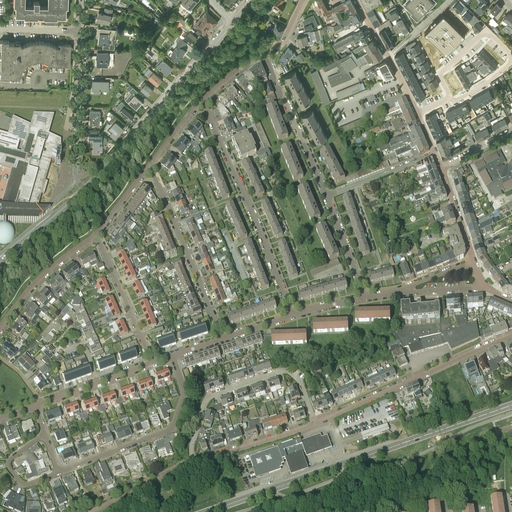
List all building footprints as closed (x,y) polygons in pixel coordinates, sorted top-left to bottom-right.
[(33,2),(25,2),(24,0),(13,0),(14,6),(15,6),(15,15),(24,16),(24,17),(28,17),(53,18),(57,18),(57,17),(66,17),(66,8),(67,8),(67,0),(47,0),(48,6),(40,6),(39,5),(39,1),(34,1),(33,2)] [(193,11),(190,9),(197,1),(196,0),(183,0),(181,3),(186,8),(185,9),(190,13),(193,11)] [(281,3),(283,0),(276,0),(273,4),(281,11),(285,6),(281,3)] [(320,10),(326,7),(322,0),(316,0),(319,5),(314,7),(315,9),(317,11),(320,9),(320,10)] [(348,13),(350,15),(357,11),(350,0),(348,0),(332,8),(334,14),(338,23),(339,23),(341,22),(341,20),(343,19),(340,14),(340,12),(339,11),(346,8),(346,9),(347,10),(348,13)] [(361,0),(363,2),(365,2),(365,3),(364,4),(366,4),(367,6),(365,6),(366,9),(366,10),(375,5),(382,1),(381,0),(361,0)] [(404,0),(402,2),(411,11),(410,12),(417,19),(419,17),(420,16),(424,12),(425,12),(425,11),(426,11),(426,10),(426,11),(428,9),(428,8),(429,7),(430,7),(434,3),(435,2),(436,0),(404,0)] [(479,6),(484,10),(489,6),(485,2),(486,0),(479,0),(481,2),(479,3),(480,5),(479,6)] [(458,2),(453,7),(458,12),(459,11),(462,14),(468,8),(465,5),(463,7),(458,2)] [(496,14),(497,15),(499,12),(498,11),(502,7),(497,3),(494,7),(492,5),(489,9),(492,12),(491,12),(494,15),(495,15),(496,15),(496,14)] [(369,15),(378,10),(375,5),(366,10),(369,15)] [(395,6),(388,10),(390,19),(394,17),(399,14),(398,12),(397,11),(395,6)] [(96,20),(109,22),(110,16),(111,16),(112,9),(105,7),(103,13),(102,13),(102,12),(100,12),(100,13),(98,12),(96,20)] [(338,23),(334,14),(332,8),(328,10),(326,7),(320,10),(325,18),(326,21),(333,18),(335,22),(336,24),(338,23)] [(377,18),(381,16),(378,10),(369,15),(372,20),(377,18)] [(350,15),(351,16),(355,21),(357,25),(363,22),(357,11),(350,15)] [(467,11),(461,16),(467,22),(468,21),(470,23),(477,17),(474,14),(472,16),(467,11)] [(217,22),(206,12),(203,16),(204,17),(199,24),(196,21),(194,24),(195,25),(194,25),(204,34),(211,25),(213,27),(217,22)] [(503,20),(508,23),(511,17),(511,15),(508,13),(507,15),(506,15),(503,20)] [(311,29),(318,25),(313,14),(304,18),(306,21),(304,22),(303,22),(305,29),(311,28),(311,29)] [(394,29),(405,23),(404,22),(403,21),(402,19),(402,18),(401,17),(401,18),(401,17),(400,16),(399,14),(394,17),(390,19),(378,26),(380,30),(389,25),(391,24),(392,26),(394,29)] [(443,14),(424,33),(440,49),(441,48),(443,50),(442,51),(446,55),(465,36),(461,32),(460,33),(458,31),(459,30),(443,14)] [(341,20),(341,22),(344,27),(355,21),(351,16),(345,19),(345,18),(343,19),(341,20)] [(377,18),(372,20),(375,25),(383,21),(381,16),(377,18)] [(477,32),(483,27),(478,22),(480,20),(477,17),(470,23),(473,25),(472,26),(477,32)] [(181,34),(188,40),(192,43),(197,37),(190,31),(189,30),(191,27),(187,24),(187,23),(184,20),(184,21),(182,19),(179,22),(183,25),(180,27),(184,31),(181,34)] [(270,28),(277,32),(282,34),(285,27),(280,25),(273,22),(270,28)] [(341,22),(339,23),(338,23),(336,24),(334,25),(332,25),(327,26),(328,30),(330,29),(333,33),(344,27),(341,22)] [(405,23),(394,29),(396,33),(402,31),(406,37),(409,34),(408,34),(407,33),(409,32),(408,30),(408,29),(405,25),(406,25),(406,24),(405,25),(405,24),(405,23)] [(98,44),(102,44),(102,48),(109,49),(116,30),(97,28),(97,34),(99,35),(97,44),(98,44)] [(384,40),(389,37),(384,29),(379,32),(384,40)] [(298,44),(301,44),(301,46),(313,43),(313,42),(320,40),(320,39),(318,30),(310,31),(304,32),(305,36),(297,38),(298,44)] [(351,35),(354,40),(368,32),(366,30),(363,32),(362,30),(351,35)] [(361,40),(363,43),(372,38),(368,32),(354,40),(355,41),(350,43),(352,45),(360,41),(360,40),(361,40)] [(354,40),(351,35),(341,40),(344,45),(341,47),(343,50),(348,47),(346,44),(350,42),(350,43),(355,41),(354,40)] [(179,43),(169,54),(178,62),(183,56),(182,55),(185,51),(182,48),(183,47),(187,43),(180,37),(176,41),(178,43),(179,43)] [(384,40),(386,43),(385,43),(388,48),(391,47),(394,45),(391,40),(389,37),(384,40)] [(364,47),(365,49),(366,49),(368,52),(368,53),(378,47),(372,38),(363,43),(353,49),(355,53),(364,47)] [(21,41),(19,41),(17,41),(16,42),(15,42),(13,43),(9,42),(9,40),(0,40),(0,45),(1,45),(0,77),(20,77),(20,72),(22,68),(23,68),(25,64),(30,61),(34,60),(34,59),(38,59),(39,59),(43,60),(44,60),(48,62),(46,64),(47,64),(48,62),(51,64),(70,65),(71,44),(65,44),(64,44),(63,43),(62,43),(61,43),(60,43),(58,43),(59,44),(57,46),(49,42),(39,41),(30,42),(21,45),(20,43),(21,41)] [(339,52),(343,50),(341,47),(344,45),(341,40),(334,44),(339,52)] [(419,49),(419,50),(421,49),(417,43),(416,44),(415,41),(405,46),(407,49),(410,47),(413,53),(419,49)] [(295,58),(296,57),(297,56),(294,53),(288,47),(283,53),(289,58),(292,56),(293,57),(295,58)] [(367,53),(369,55),(371,54),(375,60),(383,56),(378,47),(368,53),(368,52),(367,53)] [(424,58),(425,58),(422,52),(421,52),(419,50),(419,49),(413,53),(410,54),(412,58),(415,56),(418,61),(424,58)] [(482,61),(487,55),(484,52),(483,51),(482,50),(476,55),(477,56),(479,57),(473,63),(476,66),(482,61)] [(96,65),(108,65),(108,53),(98,52),(97,59),(96,59),(96,65)] [(394,56),(397,61),(405,57),(403,52),(394,56)] [(285,63),(289,58),(283,53),(279,58),(283,61),(279,63),(284,73),(289,70),(285,63)] [(302,53),(299,55),(297,56),(296,57),(300,63),(303,61),(302,60),(305,58),(302,53)] [(359,67),(362,66),(357,59),(352,53),(349,54),(350,56),(357,65),(359,67)] [(364,55),(368,62),(369,63),(372,61),(369,55),(367,53),(364,55)] [(339,69),(344,66),(341,62),(350,56),(349,54),(344,56),(342,58),(339,59),(335,61),(337,66),(339,69)] [(478,68),(479,69),(478,70),(480,72),(481,71),(492,60),(489,57),(488,56),(487,55),(482,61),(484,63),(478,68)] [(157,65),(163,71),(167,74),(168,73),(167,72),(171,67),(162,59),(163,58),(160,56),(157,60),(159,61),(156,64),(157,65)] [(341,62),(344,66),(348,72),(357,65),(350,56),(341,62)] [(405,57),(397,61),(400,66),(408,62),(405,57)] [(428,67),(429,67),(430,66),(427,60),(425,61),(424,58),(418,61),(415,63),(417,66),(420,65),(423,70),(428,67)] [(492,60),(481,71),(480,72),(482,74),(483,73),(484,74),(490,69),(492,71),(497,65),(496,65),(497,64),(495,63),(492,60)] [(376,66),(364,72),(367,80),(380,73),(390,68),(386,61),(377,66),(376,66)] [(408,62),(400,66),(402,71),(410,67),(408,62)] [(458,76),(465,72),(471,68),(469,65),(463,68),(461,66),(454,69),(454,70),(455,70),(455,71),(456,72),(458,76)] [(264,87),(269,85),(261,66),(256,68),(260,78),(261,82),(262,82),(264,87)] [(343,75),(348,72),(344,66),(339,69),(341,72),(343,75)] [(410,67),(402,71),(405,76),(413,72),(410,67)] [(433,76),(434,75),(431,69),(430,70),(429,67),(428,67),(423,70),(419,72),(421,75),(424,74),(427,79),(433,76)] [(162,79),(153,72),(152,72),(149,69),(149,68),(145,72),(147,74),(146,75),(157,84),(162,79)] [(259,79),(260,78),(256,68),(250,74),(255,80),(258,83),(260,80),(259,79)] [(380,73),(384,80),(394,76),(390,68),(380,73)] [(285,76),(293,91),(303,86),(295,71),(285,76)] [(460,78),(462,82),(477,73),(475,71),(473,72),(473,71),(466,74),(465,72),(458,76),(459,77),(458,77),(459,78),(460,78)] [(345,81),(352,78),(348,72),(343,75),(344,76),(345,81)] [(407,81),(415,77),(413,72),(405,76),(407,81)] [(477,73),(462,82),(464,85),(463,86),(464,87),(465,87),(465,88),(472,84),(470,82),(477,78),(476,77),(478,76),(477,73)] [(257,83),(258,83),(255,80),(250,74),(244,79),(249,85),(252,89),(254,87),(253,84),(256,82),(257,83)] [(427,79),(424,80),(426,84),(429,82),(432,88),(439,84),(436,78),(434,78),(433,76),(427,79)] [(94,93),(99,93),(100,89),(108,89),(108,81),(111,81),(111,77),(105,77),(105,81),(92,80),(92,88),(94,88),(94,93),(93,93),(94,93)] [(415,77),(407,81),(410,86),(418,82),(415,77)] [(249,91),(252,89),(249,85),(244,79),(238,84),(248,95),(251,93),(249,91)] [(499,82),(497,79),(490,83),(492,87),(499,82)] [(141,89),(141,88),(148,95),(153,89),(144,81),(139,87),(141,89)] [(412,91),(420,86),(418,82),(410,86),(412,91)] [(269,96),(273,94),(269,85),(264,87),(267,93),(269,96)] [(301,105),(306,103),(310,101),(303,86),(293,91),(301,105)] [(420,86),(412,91),(415,96),(423,91),(420,86)] [(128,102),(129,101),(137,108),(142,101),(135,95),(138,92),(133,87),(129,91),(131,93),(125,100),(128,102)] [(260,88),(265,101),(266,101),(275,97),(273,94),(269,96),(267,93),(264,87),(260,88)] [(236,98),(235,96),(238,94),(233,89),(228,93),(234,100),(236,98)] [(489,100),(494,97),(489,90),(484,92),(489,100)] [(423,91),(415,96),(417,101),(425,96),(423,91)] [(489,100),(484,92),(479,95),(484,103),(489,100)] [(236,107),(238,105),(234,100),(228,93),(223,97),(229,104),(232,102),(236,107)] [(484,103),(479,95),(475,98),(479,106),(484,103)] [(225,108),(229,104),(223,97),(215,103),(222,120),(230,116),(229,113),(225,108)] [(272,104),(272,102),(276,100),(275,97),(266,101),(265,101),(261,103),(263,107),(272,104)] [(479,106),(475,98),(470,101),(474,109),(479,106)] [(387,112),(388,115),(400,110),(408,106),(405,99),(397,103),(399,108),(396,109),(396,108),(387,112)] [(470,111),(466,103),(461,105),(465,113),(470,111)] [(126,117),(125,119),(129,122),(134,116),(128,110),(129,108),(125,104),(119,110),(126,117)] [(465,113),(461,105),(456,107),(460,116),(465,113)] [(272,125),(282,122),(276,106),(266,110),(272,125)] [(394,117),(395,120),(411,113),(408,106),(400,110),(402,114),(394,117)] [(90,124),(100,124),(100,111),(103,111),(103,107),(94,107),(94,110),(90,110),(90,120),(91,120),(91,123),(90,123),(90,124)] [(460,116),(456,107),(451,110),(455,118),(460,116)] [(503,109),(502,109),(500,110),(502,113),(499,114),(500,116),(497,118),(498,121),(502,128),(508,125),(506,121),(507,121),(505,117),(504,118),(504,117),(506,116),(504,111),(503,109)] [(311,130),(320,125),(312,110),(303,115),(311,130)] [(455,118),(451,110),(446,112),(450,120),(455,118)] [(110,133),(110,134),(115,138),(123,128),(116,122),(119,119),(111,112),(108,115),(111,118),(109,121),(112,124),(109,128),(109,129),(108,130),(110,133)] [(483,114),(485,118),(489,125),(492,123),(490,120),(491,119),(487,112),(483,114)] [(411,113),(395,120),(391,122),(395,132),(401,130),(401,129),(408,127),(416,124),(411,113)] [(54,115),(34,114),(30,126),(13,117),(8,135),(0,132),(0,166),(11,170),(1,207),(0,206),(0,250),(23,231),(24,208),(37,208),(41,194),(44,195),(47,183),(45,182),(51,160),(60,165),(61,140),(48,134),(54,115)] [(425,117),(428,123),(436,119),(434,114),(425,117)] [(226,129),(235,125),(233,121),(235,120),(234,119),(235,118),(234,116),(230,118),(231,120),(224,123),(226,129)] [(480,130),(481,131),(484,137),(490,134),(489,131),(487,127),(486,127),(489,125),(485,118),(482,119),(483,122),(482,123),(483,126),(479,128),(480,130)] [(430,128),(438,124),(436,119),(428,123),(430,128)] [(498,121),(492,124),(492,125),(491,125),(493,128),(494,128),(496,131),(502,128),(498,121)] [(202,135),(204,139),(206,138),(202,127),(196,122),(192,127),(198,132),(199,133),(200,136),(202,135)] [(272,125),(278,141),(288,137),(282,122),(272,125)] [(469,131),(471,134),(474,133),(468,122),(465,124),(469,131)] [(412,135),(411,133),(419,130),(416,124),(408,127),(401,129),(401,130),(402,132),(407,130),(407,129),(408,129),(410,132),(394,138),(395,140),(405,136),(412,135)] [(441,129),(438,124),(430,128),(432,133),(441,129)] [(229,134),(236,131),(237,134),(245,131),(243,128),(239,130),(238,127),(236,128),(235,125),(226,129),(229,134)] [(319,145),(328,140),(320,125),(311,130),(319,145)] [(200,136),(199,133),(198,132),(192,127),(187,132),(196,139),(196,140),(194,143),(198,146),(200,143),(198,141),(199,139),(198,138),(200,136)] [(432,133),(435,138),(443,134),(441,129),(432,133)] [(413,146),(424,141),(419,130),(411,133),(412,135),(405,136),(395,140),(395,141),(378,147),(381,153),(388,150),(389,153),(406,146),(405,145),(407,144),(408,145),(411,144),(412,146),(413,146)] [(478,141),(484,137),(481,131),(480,130),(477,132),(474,134),(476,138),(476,137),(478,141)] [(257,153),(256,153),(255,149),(256,148),(252,138),(250,139),(248,134),(232,141),(234,147),(236,146),(237,148),(235,149),(237,153),(239,152),(240,155),(238,155),(240,161),(256,154),(257,153)] [(107,140),(106,140),(106,138),(102,138),(102,136),(89,136),(89,140),(94,140),(93,153),(97,153),(97,150),(103,150),(103,147),(104,147),(104,140),(107,140)] [(436,141),(439,147),(454,140),(456,138),(455,136),(446,139),(445,136),(436,141)] [(441,153),(451,148),(450,146),(453,145),(453,144),(456,142),(458,145),(461,143),(459,137),(456,138),(454,140),(439,147),(441,153)] [(470,138),(465,141),(468,146),(475,143),(472,137),(470,138)] [(186,150),(190,144),(182,139),(178,144),(186,150)] [(412,155),(414,158),(429,151),(424,141),(413,146),(412,146),(395,153),(381,159),(383,163),(385,169),(390,167),(388,162),(389,161),(390,162),(398,159),(397,158),(411,152),(412,155)] [(182,155),(186,150),(178,144),(174,149),(182,155)] [(451,148),(441,153),(443,158),(445,158),(464,148),(462,145),(451,150),(451,148)] [(287,166),(297,162),(290,146),(281,150),(287,166)] [(269,165),(274,162),(268,148),(265,149),(256,153),(257,153),(256,154),(260,162),(267,159),(269,165)] [(328,169),(337,164),(329,149),(320,154),(328,169)] [(209,165),(216,163),(212,151),(204,154),(205,156),(204,157),(207,164),(208,163),(209,165)] [(503,190),(504,193),(511,188),(511,160),(511,161),(511,162),(510,163),(509,165),(504,168),(502,165),(506,163),(500,151),(474,165),(479,175),(485,187),(491,198),(493,197),(495,199),(502,195),(501,192),(503,190)] [(173,166),(177,160),(174,158),(173,158),(169,155),(166,160),(173,166)] [(426,169),(435,166),(432,159),(415,166),(418,172),(426,169)] [(173,167),(173,166),(166,160),(161,166),(168,171),(169,174),(175,172),(173,167)] [(253,170),(254,169),(252,163),(250,164),(249,161),(242,164),(247,176),(254,172),(253,170)] [(287,166),(294,182),(303,178),(297,162),(287,166)] [(213,177),(221,174),(216,163),(209,165),(210,168),(209,169),(211,175),(213,175),(213,177)] [(345,179),(345,178),(337,164),(328,169),(336,184),(345,179)] [(428,174),(426,175),(426,176),(427,177),(437,173),(435,166),(426,169),(418,172),(414,174),(415,177),(427,173),(428,174)] [(463,177),(469,174),(465,168),(459,171),(463,178),(463,177)] [(454,183),(463,178),(459,171),(453,174),(452,177),(454,183)] [(253,187),(260,184),(259,181),(260,181),(257,174),(256,175),(254,172),(247,176),(253,187)] [(431,183),(432,185),(441,182),(437,173),(427,177),(426,176),(421,179),(423,185),(427,183),(427,184),(431,183)] [(218,188),(225,185),(221,174),(213,177),(214,179),(213,180),(215,186),(217,186),(218,188)] [(456,190),(464,187),(461,179),(463,178),(454,183),(456,190)] [(171,191),(177,188),(174,182),(169,185),(171,191)] [(435,194),(444,190),(441,182),(432,185),(432,186),(433,185),(435,190),(419,196),(418,195),(414,197),(415,201),(417,201),(422,199),(424,198),(430,196),(435,194)] [(258,198),(265,195),(264,192),(265,192),(262,185),(261,186),(260,184),(253,187),(258,198)] [(364,192),(371,189),(369,184),(362,186),(364,192)] [(222,197),(222,200),(230,197),(225,185),(218,188),(219,191),(217,191),(220,198),(222,197)] [(149,199),(152,203),(156,200),(151,191),(145,186),(142,191),(148,196),(149,194),(149,195),(151,197),(149,199)] [(304,206),(314,202),(307,187),(298,191),(304,206)] [(458,197),(467,194),(466,194),(464,187),(456,190),(458,197)] [(175,199),(182,196),(181,193),(183,192),(182,189),(173,193),(175,199)] [(424,198),(427,206),(447,198),(444,190),(435,194),(430,196),(424,198)] [(149,200),(146,198),(148,196),(142,191),(138,196),(144,201),(146,204),(149,207),(151,205),(148,202),(149,201),(148,201),(149,200)] [(458,197),(459,201),(468,199),(473,197),(476,195),(474,192),(467,195),(467,194),(458,197)] [(146,208),(145,206),(146,204),(144,201),(138,196),(134,201),(140,205),(144,209),(144,210),(146,208)] [(178,205),(185,202),(182,196),(175,199),(178,205)] [(353,205),(355,204),(352,198),(351,198),(350,196),(343,198),(347,210),(354,207),(353,205)] [(459,201),(461,206),(470,204),(477,200),(477,199),(476,200),(474,197),(469,200),(468,199),(473,197),(468,199),(459,201)] [(377,200),(368,204),(370,209),(372,208),(373,208),(379,205),(377,200)] [(463,213),(472,210),(471,207),(478,203),(477,200),(470,204),(461,206),(463,213)] [(143,212),(142,211),(144,209),(140,205),(134,201),(131,206),(137,211),(141,214),(143,212)] [(180,210),(187,207),(185,202),(178,205),(180,210)] [(266,216),(273,213),(272,211),(274,210),(271,204),(269,204),(268,202),(261,205),(266,216)] [(304,206),(311,222),(320,218),(314,202),(304,206)] [(225,209),(228,216),(229,215),(230,218),(237,215),(232,203),(225,207),(226,209),(225,209)] [(182,216),(190,213),(191,216),(199,213),(197,209),(191,212),(190,209),(192,208),(191,205),(187,207),(180,210),(182,216)] [(133,215),(137,211),(131,206),(127,211),(133,215)] [(351,222),(358,219),(357,217),(359,216),(357,209),(355,210),(354,207),(347,210),(351,222)] [(440,220),(445,219),(453,215),(451,209),(437,214),(440,220)] [(463,213),(465,219),(474,216),(482,212),(482,211),(481,212),(480,209),(472,212),(472,210),(463,213)] [(135,217),(133,215),(127,211),(123,215),(129,220),(131,218),(133,219),(133,220),(135,222),(137,219),(135,217)] [(467,227),(476,224),(476,223),(475,221),(477,221),(476,219),(484,214),(482,212),(474,216),(465,219),(467,227)] [(271,228),(278,225),(277,222),(279,222),(276,215),(274,216),(273,213),(266,216),(271,228)] [(156,224),(163,221),(161,215),(157,217),(157,214),(151,217),(152,219),(154,219),(156,224)] [(196,226),(196,227),(198,225),(197,222),(202,220),(199,214),(191,217),(193,221),(186,224),(188,230),(196,226)] [(467,227),(470,237),(479,233),(479,232),(491,227),(495,225),(492,220),(491,218),(493,217),(491,214),(476,223),(476,224),(467,227)] [(130,224),(128,222),(129,220),(123,215),(119,220),(125,225),(130,229),(130,228),(134,224),(132,222),(130,224)] [(230,221),(233,227),(234,227),(235,229),(242,226),(237,215),(230,218),(231,220),(230,221)] [(445,224),(446,226),(456,222),(453,215),(445,219),(440,220),(435,222),(428,225),(427,226),(429,230),(437,227),(445,224)] [(426,222),(428,225),(435,222),(432,216),(428,218),(430,220),(426,222)] [(355,233),(362,230),(361,228),(363,228),(360,221),(359,221),(358,219),(351,222),(355,233)] [(126,232),(128,230),(131,232),(132,230),(130,228),(130,229),(125,225),(119,220),(116,225),(122,230),(124,231),(126,232)] [(163,221),(156,224),(151,226),(152,228),(154,227),(155,230),(158,229),(165,226),(163,221)] [(122,230),(116,225),(112,230),(121,237),(125,232),(122,230)] [(276,239),(283,236),(282,234),(284,233),(281,226),(279,227),(278,225),(271,228),(276,239)] [(160,235),(168,232),(165,226),(158,229),(155,230),(157,234),(153,236),(154,238),(158,236),(160,235)] [(191,235),(198,232),(196,227),(196,226),(188,230),(191,235)] [(238,238),(239,238),(240,240),(247,237),(242,226),(235,229),(236,231),(235,232),(238,238)] [(323,245),(332,241),(325,226),(316,230),(323,245)] [(472,242),(481,239),(480,237),(486,235),(486,234),(492,232),(491,227),(479,232),(479,233),(470,237),(472,242)] [(453,253),(456,261),(460,260),(464,258),(466,254),(464,250),(465,250),(464,246),(462,242),(461,239),(460,235),(459,231),(457,228),(443,233),(444,237),(448,236),(451,243),(450,243),(451,246),(452,246),(454,250),(452,251),(453,253)] [(191,235),(193,241),(204,236),(205,236),(203,233),(206,231),(205,229),(201,230),(198,232),(191,235)] [(117,242),(121,237),(112,230),(108,235),(117,242)] [(359,245),(366,242),(365,240),(367,239),(364,232),(363,233),(362,230),(355,233),(359,245)] [(160,235),(158,236),(159,239),(157,240),(158,243),(170,238),(168,232),(160,235)] [(199,248),(207,244),(211,243),(209,238),(206,239),(204,236),(193,241),(196,246),(198,245),(199,248)] [(474,248),(476,253),(484,250),(484,248),(494,244),(493,241),(499,239),(497,237),(491,240),(490,241),(486,243),(487,244),(474,248)] [(162,248),(172,243),(170,238),(158,243),(159,245),(161,244),(162,248)] [(472,242),(472,243),(474,248),(487,244),(486,243),(490,241),(491,240),(491,238),(486,239),(486,241),(482,242),(481,239),(472,242)] [(323,245),(330,261),(339,257),(332,241),(323,245)] [(205,249),(198,251),(200,257),(208,255),(207,254),(206,252),(210,250),(210,249),(213,248),(212,246),(214,245),(212,242),(211,243),(207,244),(208,247),(205,248),(205,249)] [(248,256),(255,254),(251,242),(244,245),(245,247),(243,248),(246,255),(247,254),(248,256)] [(278,245),(282,256),(290,253),(289,251),(290,250),(288,244),(289,243),(289,242),(288,242),(286,243),(285,242),(283,243),(278,245)] [(363,256),(370,254),(369,251),(371,251),(368,244),(367,245),(366,242),(359,245),(363,256)] [(163,254),(168,252),(174,249),(172,243),(162,248),(164,251),(159,253),(160,255),(163,254)] [(478,260),(486,256),(487,256),(495,252),(492,247),(485,251),(484,250),(476,253),(478,260)] [(175,249),(174,249),(168,252),(163,254),(165,258),(170,257),(170,258),(177,255),(175,249)] [(447,255),(447,256),(450,265),(457,262),(456,261),(453,253),(452,251),(446,253),(446,255),(447,255)] [(125,253),(118,256),(121,262),(128,259),(125,253)] [(207,254),(208,255),(200,257),(203,263),(210,260),(214,259),(217,258),(216,255),(213,256),(212,253),(207,254)] [(287,268),(294,265),(293,263),(294,262),(292,255),(290,256),(290,253),(282,256),(287,268)] [(96,265),(98,269),(103,267),(102,263),(99,265),(96,257),(94,258),(92,254),(86,257),(89,264),(91,267),(96,265)] [(253,268),(260,265),(255,254),(248,256),(249,259),(248,260),(250,266),(252,266),(253,268)] [(433,261),(437,270),(443,267),(440,258),(439,255),(432,257),(433,261)] [(440,258),(443,267),(450,265),(447,256),(447,255),(446,255),(440,258)] [(483,266),(490,261),(489,261),(490,261),(486,256),(478,260),(483,266)] [(83,267),(89,264),(86,257),(80,260),(83,267)] [(124,268),(131,265),(128,259),(121,262),(124,268)] [(216,264),(215,264),(213,261),(214,261),(214,259),(210,260),(203,263),(205,269),(212,266),(216,264)] [(420,266),(424,275),(430,272),(427,263),(426,260),(419,263),(420,266)] [(175,270),(182,267),(180,261),(173,264),(175,270)] [(396,269),(400,267),(404,278),(410,275),(406,264),(405,261),(394,265),(396,269)] [(427,263),(430,272),(437,270),(433,261),(427,263)] [(488,273),(495,268),(490,261),(483,266),(488,273)] [(205,269),(207,274),(218,270),(219,273),(224,271),(222,265),(220,266),(217,267),(216,264),(212,266),(205,269)] [(81,269),(78,271),(73,265),(68,269),(73,275),(76,279),(76,278),(75,278),(78,276),(77,275),(80,273),(83,277),(85,276),(81,269)] [(127,274),(133,271),(131,265),(124,268),(127,274)] [(257,279),(264,276),(260,265),(253,268),(254,270),(252,271),(255,277),(256,277),(257,279)] [(291,279),(298,276),(297,274),(299,274),(296,267),(295,267),(294,265),(287,268),(291,279)] [(424,275),(420,266),(413,268),(417,277),(424,275)] [(174,276),(177,275),(184,272),(182,267),(175,270),(170,272),(167,273),(168,275),(173,273),(173,274),(174,276)] [(493,280),(500,276),(495,268),(488,273),(493,280)] [(68,280),(71,278),(70,277),(73,275),(68,269),(63,273),(67,277),(66,278),(68,280)] [(380,273),(382,280),(394,277),(392,270),(390,270),(390,269),(383,271),(383,272),(380,273)] [(130,281),(136,277),(133,271),(127,274),(130,281)] [(180,281),(187,278),(184,272),(177,275),(174,276),(175,280),(170,282),(171,285),(180,281)] [(212,287),(219,284),(218,281),(222,279),(221,279),(225,277),(223,272),(217,275),(218,277),(210,281),(212,287)] [(378,273),(378,272),(371,274),(371,276),(368,276),(370,284),(382,280),(380,273),(378,273)] [(261,288),(262,291),(269,288),(264,276),(257,279),(258,282),(257,282),(259,289),(261,288)] [(498,286),(505,282),(500,276),(493,280),(498,286)] [(67,283),(65,285),(63,283),(61,281),(58,277),(53,281),(61,290),(62,291),(67,287),(69,289),(71,288),(70,287),(67,283)] [(182,286),(189,284),(187,278),(180,281),(171,285),(172,287),(178,285),(179,288),(182,286)] [(99,289),(106,286),(104,280),(97,283),(99,289)] [(333,284),(335,291),(347,288),(345,281),(343,282),(342,280),(336,282),(336,283),(333,284)] [(498,286),(502,291),(509,288),(511,286),(511,283),(509,280),(508,280),(505,282),(498,286)] [(61,290),(53,281),(49,285),(56,293),(54,295),(57,299),(59,298),(57,295),(62,291),(61,290)] [(135,292),(142,289),(139,282),(132,286),(135,292)] [(322,287),(324,295),(335,291),(333,284),(331,285),(330,283),(324,285),(324,287),(322,287)] [(180,294),(181,293),(191,289),(189,284),(182,286),(179,288),(180,291),(179,292),(180,294)] [(222,290),(222,289),(219,284),(212,287),(214,293),(222,290)] [(99,289),(102,295),(109,292),(106,286),(99,289)] [(310,291),(312,298),(324,295),(322,287),(319,288),(319,286),(312,288),(312,290),(310,291)] [(511,286),(509,288),(502,291),(503,292),(509,294),(508,295),(511,296),(511,286)] [(224,295),(228,293),(227,293),(226,290),(229,289),(229,287),(225,288),(222,290),(214,293),(217,298),(224,295)] [(138,298),(145,295),(142,289),(135,292),(138,298)] [(182,300),(184,299),(187,298),(194,295),(191,289),(181,293),(183,297),(181,298),(182,300)] [(54,295),(52,297),(44,290),(39,295),(48,303),(48,302),(49,303),(53,298),(56,301),(56,302),(58,300),(57,299),(54,295)] [(307,291),(307,290),(300,292),(301,294),(298,294),(300,301),(312,298),(310,291),(307,291)] [(219,304),(230,299),(231,302),(238,299),(236,294),(229,297),(228,293),(224,295),(217,298),(219,304)] [(42,305),(43,303),(45,306),(48,303),(39,295),(35,299),(39,302),(42,305)] [(189,304),(196,301),(194,295),(187,298),(189,304)] [(486,302),(486,299),(483,298),(483,295),(477,295),(478,304),(483,304),(483,305),(486,305),(486,302)] [(107,307),(114,304),(112,298),(105,301),(107,307)] [(488,307),(493,309),(497,300),(492,298),(488,307)] [(262,305),(265,312),(277,308),(274,301),(271,302),(271,300),(264,303),(265,304),(262,305)] [(493,309),(498,311),(501,303),(497,300),(493,309)] [(143,310),(150,307),(147,301),(140,304),(143,310)] [(192,309),(199,306),(196,301),(189,304),(187,304),(187,305),(189,310),(179,314),(192,309)] [(448,319),(440,319),(439,304),(422,305),(421,303),(417,303),(417,306),(410,306),(410,302),(401,303),(402,326),(394,330),(395,331),(397,335),(398,338),(401,344),(403,348),(408,346),(411,356),(447,343),(451,351),(479,339),(476,322),(468,325),(466,325),(460,328),(458,328),(453,330),(448,319)] [(498,311),(503,313),(506,305),(501,303),(498,311)] [(41,309),(40,311),(31,304),(27,309),(34,315),(37,317),(41,312),(45,315),(46,313),(45,313),(41,309)] [(110,313),(117,310),(114,304),(107,307),(110,313)] [(251,309),(253,316),(265,312),(262,305),(260,306),(259,304),(253,306),(253,308),(251,309)] [(503,313),(507,315),(511,307),(506,305),(503,313)] [(60,314),(64,318),(66,315),(70,318),(74,313),(71,310),(67,306),(60,314)] [(187,314),(188,317),(201,312),(199,306),(192,309),(179,314),(180,317),(187,314)] [(145,316),(152,313),(150,307),(143,310),(145,316)] [(239,313),(242,320),(253,316),(251,309),(249,310),(248,308),(241,311),(242,312),(239,313)] [(33,322),(37,317),(34,315),(27,309),(23,314),(30,319),(32,321),(30,323),(36,327),(38,324),(35,322),(34,322),(33,322)] [(84,324),(89,322),(84,309),(79,311),(80,314),(76,316),(78,323),(83,321),(84,324)] [(110,313),(113,319),(120,316),(117,310),(110,313)] [(356,323),(373,322),(373,311),(355,311),(356,323)] [(373,322),(390,322),(390,311),(373,311),(373,322)] [(147,322),(155,320),(152,313),(145,316),(147,322)] [(237,314),(236,313),(230,315),(230,317),(228,318),(230,325),(242,320),(239,313),(237,314)] [(53,321),(61,328),(65,323),(61,320),(64,318),(60,314),(53,321)] [(467,323),(467,316),(454,317),(457,327),(460,326),(466,324),(467,323)] [(23,329),(27,325),(26,324),(19,320),(16,325),(22,330),(23,329)] [(150,329),(157,326),(155,320),(147,322),(150,329)] [(46,329),(51,332),(53,330),(56,333),(61,328),(53,321),(46,329)] [(331,333),(348,332),(348,326),(348,321),(331,322),(331,333)] [(84,335),(93,331),(89,322),(84,324),(86,327),(81,329),(84,335)] [(118,331),(125,328),(122,322),(116,324),(115,325),(118,331)] [(314,334),(331,333),(331,322),(313,322),(314,334)] [(202,335),(204,335),(208,333),(205,324),(199,326),(202,335)] [(493,337),(498,335),(495,327),(494,324),(489,326),(491,332),(493,337)] [(25,340),(22,338),(26,332),(23,329),(22,330),(16,325),(12,330),(19,335),(17,338),(23,342),(25,340)] [(202,335),(199,326),(194,328),(197,337),(202,335)] [(118,331),(121,337),(128,334),(125,328),(118,331)] [(197,337),(194,328),(189,330),(192,339),(197,337)] [(51,332),(46,329),(36,341),(38,343),(42,339),(47,343),(52,338),(48,335),(51,332)] [(192,339),(189,330),(184,331),(187,340),(192,339)] [(480,331),(481,338),(482,342),(493,337),(491,332),(486,334),(485,330),(480,331)] [(92,342),(97,340),(93,331),(84,335),(86,341),(91,339),(92,342)] [(187,340),(184,331),(176,334),(178,340),(181,339),(182,342),(187,340)] [(289,345),(307,344),(306,333),(289,334),(289,345)] [(178,340),(176,334),(168,337),(171,346),(176,344),(175,341),(178,340)] [(272,346),(289,345),(289,334),(272,334),(272,336),(272,341),(272,346)] [(168,337),(162,339),(166,348),(171,346),(168,337)] [(162,339),(157,340),(160,350),(166,348),(162,339)] [(92,353),(101,349),(97,340),(92,342),(94,345),(89,347),(92,353)] [(403,348),(401,344),(398,345),(398,344),(390,348),(392,354),(395,361),(396,360),(399,368),(407,364),(404,356),(406,355),(403,348)] [(0,351),(6,355),(11,349),(5,345),(0,351)] [(50,360),(53,356),(51,353),(54,350),(50,345),(43,353),(46,356),(50,360)] [(504,356),(502,351),(500,346),(494,349),(500,358),(500,359),(501,358),(502,360),(506,358),(504,356)] [(12,348),(11,349),(6,355),(11,359),(13,356),(14,357),(18,352),(17,352),(17,351),(15,349),(14,350),(12,348)] [(137,358),(133,349),(128,351),(131,360),(137,358)] [(502,360),(501,358),(500,359),(500,358),(494,349),(488,353),(491,357),(493,360),(489,362),(494,372),(499,368),(497,365),(502,361),(502,360)] [(131,360),(128,351),(123,353),(126,362),(131,360)] [(66,359),(64,360),(59,355),(59,356),(56,353),(54,356),(53,356),(50,360),(57,367),(59,365),(63,360),(64,362),(67,361),(66,359)] [(123,353),(115,356),(117,362),(120,361),(121,364),(126,362),(123,353)] [(18,363),(23,368),(30,361),(28,359),(28,358),(29,356),(27,354),(23,357),(24,358),(18,363)] [(50,360),(46,356),(41,360),(46,364),(50,360)] [(115,356),(107,359),(110,368),(115,366),(114,363),(117,362),(115,356)] [(489,362),(485,363),(484,359),(482,359),(482,358),(481,358),(480,359),(479,360),(478,361),(480,365),(479,365),(479,366),(479,367),(480,368),(480,369),(481,369),(483,373),(488,371),(490,373),(494,372),(489,362)] [(32,359),(30,361),(23,368),(28,373),(33,367),(34,368),(37,364),(35,362),(32,359)] [(110,368),(107,359),(102,361),(105,370),(110,368)] [(99,370),(100,372),(105,370),(102,361),(96,363),(98,369),(99,370)] [(478,385),(485,382),(482,377),(480,378),(474,363),(464,367),(465,369),(461,370),(466,381),(475,378),(478,385)] [(38,371),(42,375),(43,375),(49,369),(45,365),(38,371)] [(88,366),(82,368),(86,377),(91,375),(88,366)] [(82,368),(77,369),(81,378),(86,377),(82,368)] [(388,371),(392,379),(394,378),(393,377),(396,376),(394,371),(393,368),(388,371)] [(77,369),(72,371),(76,380),(81,378),(77,369)] [(167,379),(169,383),(171,382),(167,370),(161,373),(164,380),(167,379)] [(72,371),(67,373),(70,382),(76,380),(72,371)] [(389,380),(392,379),(388,371),(383,373),(386,380),(389,379),(389,380)] [(64,381),(65,384),(70,382),(67,373),(59,376),(61,382),(64,381)] [(160,382),(164,380),(161,373),(154,375),(159,386),(161,385),(160,382)] [(384,381),(386,380),(383,373),(378,375),(382,383),(384,382),(384,381)] [(380,384),(382,383),(378,375),(373,377),(376,384),(379,383),(380,384)] [(37,387),(44,382),(40,376),(33,381),(37,387)] [(374,386),(376,384),(373,377),(368,379),(372,388),(374,387),(374,386)] [(62,384),(59,378),(53,380),(56,386),(62,384)] [(284,388),(282,382),(279,383),(278,378),(273,380),(276,388),(280,386),(281,389),(284,388)] [(370,389),(372,388),(368,379),(363,382),(365,384),(367,389),(370,388),(370,389)] [(47,380),(44,382),(37,387),(40,392),(50,385),(47,380)] [(151,392),(154,391),(150,380),(144,382),(146,390),(150,388),(151,392)] [(267,388),(270,396),(269,396),(271,401),(274,400),(270,390),(276,388),(273,380),(267,382),(269,387),(267,388)] [(355,383),(359,391),(361,390),(361,389),(363,388),(360,380),(355,383)] [(143,391),(146,390),(144,382),(137,384),(141,396),(144,395),(143,391)] [(420,390),(422,388),(420,382),(411,386),(414,395),(414,396),(414,395),(416,398),(421,395),(419,391),(420,391),(420,390)] [(357,392),(359,391),(355,383),(350,385),(354,392),(356,391),(357,392)] [(266,397),(269,396),(270,396),(267,388),(264,389),(262,384),(257,386),(260,394),(261,397),(266,395),(266,397)] [(351,393),(354,392),(350,385),(346,387),(349,395),(351,394),(351,393)] [(136,399),(139,398),(137,393),(134,394),(132,386),(125,389),(128,396),(132,395),(133,399),(136,398),(136,399)] [(256,398),(261,397),(260,394),(257,386),(252,388),(253,393),(251,393),(253,399),(256,398)] [(414,396),(414,395),(411,386),(402,390),(404,398),(408,397),(409,402),(415,400),(414,396)] [(347,396),(349,395),(346,387),(341,389),(344,396),(347,395),(347,396)] [(125,398),(128,396),(125,389),(119,391),(122,398),(119,399),(121,404),(124,404),(124,402),(126,401),(125,398)] [(341,398),(344,396),(341,389),(336,392),(340,400),(342,399),(341,398)] [(253,399),(251,393),(248,394),(246,390),(241,391),(245,402),(253,399)] [(245,402),(241,391),(236,393),(238,399),(235,399),(237,405),(240,404),(245,402)] [(290,404),(296,402),(295,399),(300,398),(298,392),(290,395),(292,400),(289,401),(290,404)] [(326,399),(329,407),(333,405),(332,402),(330,398),(328,392),(324,394),(326,399)] [(337,401),(340,400),(336,392),(331,394),(332,397),(330,398),(332,402),(334,401),(337,400),(337,401)] [(121,404),(119,399),(116,400),(113,393),(107,395),(110,403),(114,402),(115,405),(118,404),(118,405),(121,404)] [(107,404),(110,403),(107,395),(101,397),(104,405),(101,406),(103,412),(106,411),(105,409),(108,408),(107,404)] [(229,408),(237,405),(235,399),(232,401),(231,396),(226,398),(228,405),(229,408)] [(224,410),(223,407),(228,405),(226,398),(220,399),(222,404),(219,405),(221,411),(224,410)] [(103,412),(101,406),(98,407),(95,400),(89,402),(92,410),(95,408),(97,412),(99,411),(100,413),(103,412)] [(155,405),(156,409),(159,408),(163,419),(164,420),(168,419),(168,417),(168,416),(167,416),(166,413),(171,411),(167,401),(155,405)] [(88,411),(92,410),(89,402),(83,404),(85,412),(83,413),(85,419),(88,417),(88,415),(89,415),(88,411)] [(81,420),(85,419),(83,413),(80,414),(76,403),(70,406),(73,415),(77,414),(78,416),(79,415),(81,420)] [(315,412),(320,410),(317,403),(312,405),(315,412)] [(73,416),(73,415),(70,406),(63,408),(68,420),(70,419),(70,418),(74,417),(73,416)] [(55,420),(61,418),(58,410),(52,412),(55,420)] [(295,421),(301,419),(298,411),(293,413),(292,410),(289,411),(291,417),(294,416),(295,421)] [(219,420),(217,414),(207,411),(206,416),(214,419),(219,420)] [(48,423),(55,420),(52,412),(45,415),(48,423)] [(156,414),(150,417),(154,428),(160,425),(156,414)] [(278,417),(280,425),(288,423),(285,415),(278,417)] [(204,432),(210,430),(212,424),(214,419),(206,416),(204,422),(206,422),(204,429),(203,429),(204,432)] [(264,430),(272,428),(270,420),(268,416),(259,419),(260,423),(262,423),(264,430)] [(272,428),(280,425),(278,417),(270,420),(272,428)] [(35,430),(34,427),(33,424),(33,423),(32,423),(31,420),(21,424),(22,427),(24,434),(35,430)] [(140,423),(143,432),(150,429),(149,426),(147,422),(144,423),(144,422),(140,423)] [(136,434),(143,432),(140,423),(136,425),(136,426),(133,427),(135,431),(136,434)] [(4,430),(8,442),(15,440),(20,438),(16,429),(18,428),(17,425),(4,430)] [(247,440),(253,438),(250,430),(247,431),(246,430),(247,429),(246,425),(242,426),(247,440)] [(362,436),(363,440),(389,431),(388,427),(387,425),(361,434),(362,436)] [(237,429),(233,430),(236,439),(242,437),(239,426),(236,427),(237,429)] [(57,443),(66,440),(63,433),(69,431),(67,427),(63,429),(61,429),(62,432),(54,435),(55,435),(57,442),(57,443)] [(121,430),(125,439),(131,436),(128,428),(121,430)] [(229,442),(236,439),(233,430),(233,428),(226,430),(227,434),(229,442)] [(258,437),(256,428),(250,430),(253,438),(258,437)] [(118,441),(125,439),(121,430),(115,433),(118,441)] [(103,437),(106,446),(112,443),(109,434),(109,433),(102,435),(103,437)] [(213,447),(218,446),(215,436),(210,437),(209,434),(206,435),(209,443),(211,442),(213,447)] [(221,436),(220,435),(220,434),(215,436),(218,446),(224,444),(221,436)] [(172,442),(169,435),(166,437),(167,439),(155,443),(157,450),(165,447),(168,454),(170,454),(171,454),(171,453),(172,453),(172,454),(173,454),(168,443),(172,442)] [(209,443),(206,435),(207,437),(204,438),(205,441),(200,443),(202,451),(208,449),(206,444),(209,443)] [(301,442),(301,440),(250,458),(257,478),(278,470),(277,468),(280,467),(279,465),(281,464),(280,461),(285,460),(303,453),(305,453),(306,456),(327,449),(327,448),(331,446),(327,436),(322,438),(320,435),(301,442)] [(99,437),(96,438),(96,439),(98,443),(99,448),(106,446),(103,437),(99,438),(99,437)] [(83,443),(87,453),(94,450),(90,440),(83,443)] [(76,446),(80,455),(87,453),(83,443),(83,441),(78,442),(79,445),(76,446)] [(38,462),(32,454),(39,449),(36,445),(25,454),(33,464),(38,462)] [(144,463),(157,458),(155,452),(152,454),(149,446),(139,450),(140,454),(143,453),(145,457),(142,458),(144,463)] [(76,457),(75,456),(72,448),(69,449),(69,451),(61,454),(64,461),(76,457)] [(136,466),(140,464),(135,452),(131,454),(131,455),(125,457),(124,457),(127,463),(126,463),(129,470),(137,467),(136,466)] [(303,453),(285,460),(289,472),(291,476),(308,470),(307,466),(303,453)] [(29,466),(33,464),(25,454),(13,462),(17,467),(24,462),(23,461),(24,460),(29,466)] [(124,468),(121,459),(116,461),(116,460),(109,463),(111,467),(110,467),(112,472),(114,471),(115,475),(125,471),(124,468)] [(33,464),(38,476),(50,472),(49,467),(41,470),(38,462),(33,464)] [(102,485),(112,481),(104,462),(99,465),(102,472),(97,474),(102,485)] [(29,467),(31,474),(25,476),(26,481),(38,476),(33,464),(29,466),(29,467)] [(92,482),(94,482),(89,470),(89,471),(83,474),(82,473),(85,480),(87,486),(93,483),(92,482)] [(74,492),(78,490),(73,477),(66,479),(65,478),(62,479),(65,486),(66,485),(70,494),(74,492)] [(0,493),(3,496),(9,490),(5,487),(0,493)] [(62,487),(53,490),(59,507),(63,505),(63,504),(66,503),(63,495),(65,495),(62,487)] [(22,497),(11,492),(5,500),(12,502),(9,509),(14,511),(14,510),(18,511),(19,511),(22,508),(23,509),(23,504),(19,503),(22,497)] [(43,506),(44,505),(46,511),(50,511),(51,511),(55,509),(52,502),(53,502),(50,494),(40,497),(43,506)] [(492,511),(504,511),(502,496),(491,498),(492,511)] [(39,503),(27,502),(25,511),(40,511),(41,508),(39,503)]
